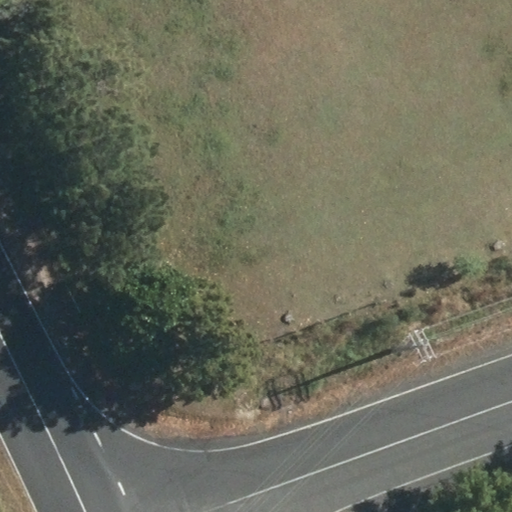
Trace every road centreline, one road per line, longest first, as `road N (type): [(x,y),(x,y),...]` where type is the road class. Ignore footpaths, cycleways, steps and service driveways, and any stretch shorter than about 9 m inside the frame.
road 1 (residential): [(511,408),(218,511)]
road 2 (residential): [(0,335),(88,511)]
